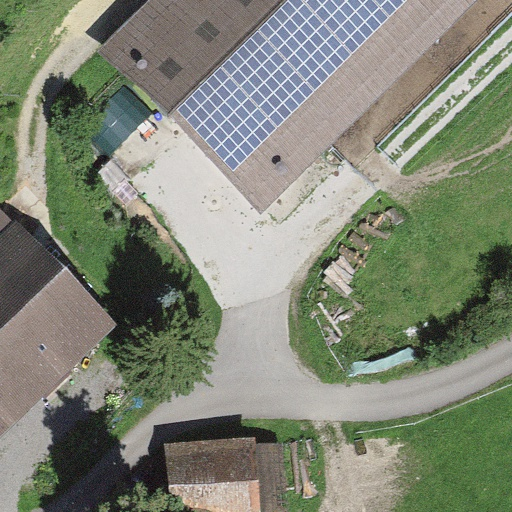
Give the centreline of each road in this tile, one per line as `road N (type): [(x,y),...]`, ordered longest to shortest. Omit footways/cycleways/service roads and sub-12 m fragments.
road 1 (track): [(78,509),(173,422),(245,387),(303,405),(366,404),(405,398),(511,356)]
road 2 (track): [(511,47),(336,212),(259,299),(245,387)]
